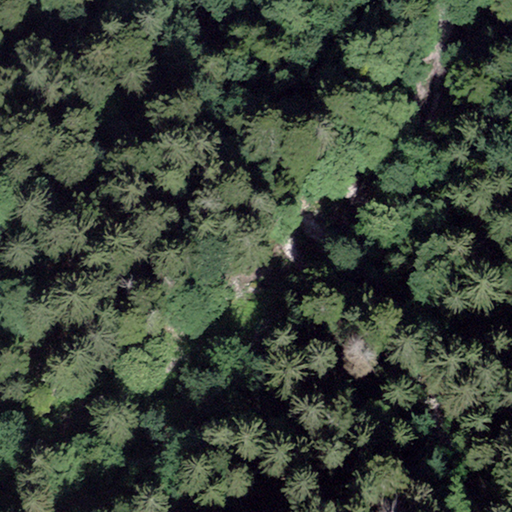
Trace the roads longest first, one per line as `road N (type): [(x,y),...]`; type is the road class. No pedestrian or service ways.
road 1 (track): [(150,0),(182,37),(292,115),(364,205),(481,223),(479,244),(401,256),(347,246),(311,224),(278,174),(251,169),(273,227),(334,293),(438,333),(511,329)]
road 2 (track): [(354,0),(368,15),(356,29),(280,0)]
